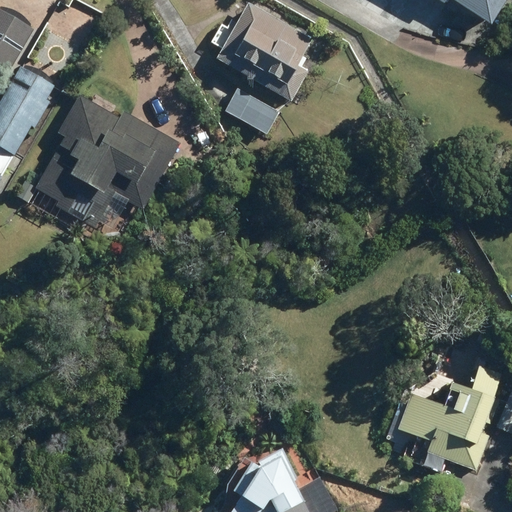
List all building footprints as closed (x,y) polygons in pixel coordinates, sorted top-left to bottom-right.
[(511,0),(425,0),(440,9),(443,3),(486,30),(505,0),(511,0)] [(210,62),(288,105),(306,72),(295,67),(310,40),(243,3),(210,62)] [(0,12),(0,67),(9,72),(32,31),(0,12)] [(0,180),(52,87),(18,68),(0,100),(0,180)] [(236,89),(221,113),(265,138),(279,114),(236,89)] [(139,214),(178,144),(121,112),(117,118),(77,95),(27,185),(22,182),(13,198),(53,220),(57,212),(92,232),(97,225),(110,232),(124,205),(139,214)] [(420,455),(474,473),(505,379),(472,369),(465,390),(445,384),(438,406),(406,396),(393,434),(424,444),(420,455)] [(511,398),(504,396),(493,430),(511,435),(511,398)] [(336,511),(337,511),(319,477),(295,489),(276,452),(251,465),(246,462),(227,496),(234,500),(227,511),(336,511)]
